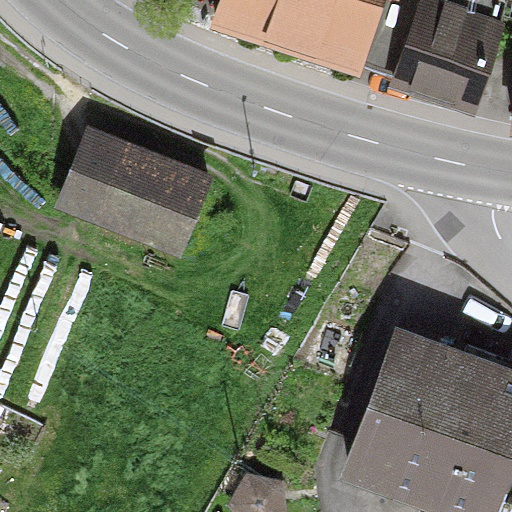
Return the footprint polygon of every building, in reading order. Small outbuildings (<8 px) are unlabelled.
[(393,78),(419,1),(419,0),(217,0),(211,18),(393,78)] [(393,78),(472,105),(497,26),(419,1),(393,78)] [(205,182),(120,147),(94,213),(178,247),(205,182)] [(403,409),(402,412),(511,452),(511,448),(511,363),(507,373),(396,331),(371,397),(403,409)] [(463,511),(489,511),(511,452),(402,412),(403,409),(371,397),(345,468),(347,469),(346,471),(389,486),(389,485),(463,511)] [(259,511),(268,490),(241,480),(231,507),(243,511),(259,511)]
